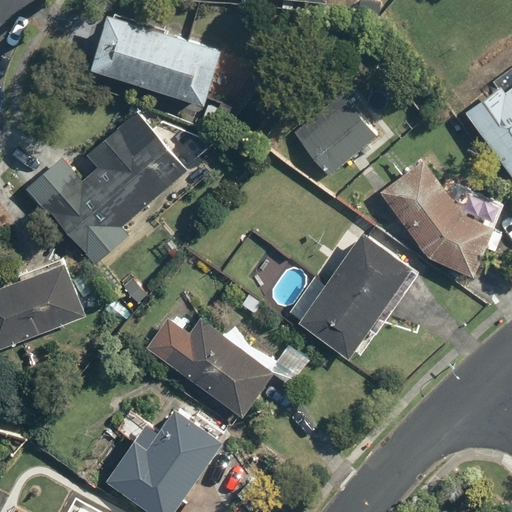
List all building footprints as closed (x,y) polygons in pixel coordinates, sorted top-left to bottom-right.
[(222,47),(107,11),(91,64),(206,100),(222,47)] [(495,88),(467,108),(511,170),(511,67),(491,82),(495,88)] [(379,133),(345,91),(295,132),(329,174),(379,133)] [(148,250),(126,224),(161,193),(170,204),(198,180),(189,169),(217,145),(209,136),(152,116),(147,121),(137,109),(91,149),(102,163),(81,181),(66,164),(35,191),(90,255),(111,237),(133,263),(148,250)] [(503,231),(495,227),(505,205),(460,185),(454,198),(424,156),(381,187),(429,254),(474,274),(488,244),(496,247),(503,231)] [(358,359),(419,271),(363,231),(301,319),(358,359)] [(0,347),(88,310),(66,258),(0,286),(0,347)] [(170,315),(147,346),(243,416),(279,367),(204,312),(191,330),(170,315)] [(158,511),(171,511),(222,438),(173,405),(158,427),(147,420),(108,478),(158,511)] [(93,511),(77,503),(72,511),(93,511)]
